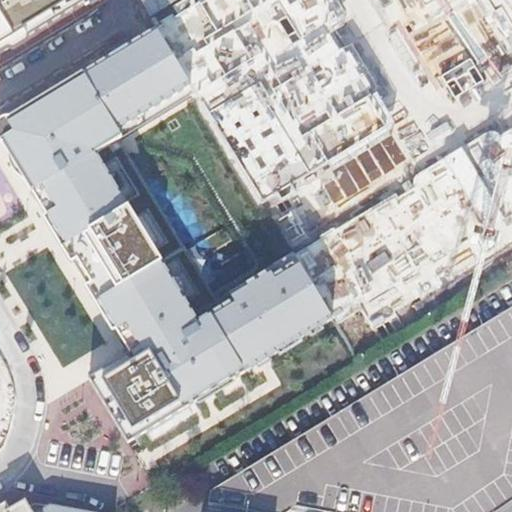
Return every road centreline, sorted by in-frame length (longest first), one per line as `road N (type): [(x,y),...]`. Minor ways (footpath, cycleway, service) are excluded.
road 1 (unknown): [(505,365),(322,472),(365,494),(428,503),(481,476),(501,426)]
road 2 (residential): [(161,0),(0,95)]
road 3 (residential): [(0,336),(21,374),(26,415),(9,466),(0,471)]
